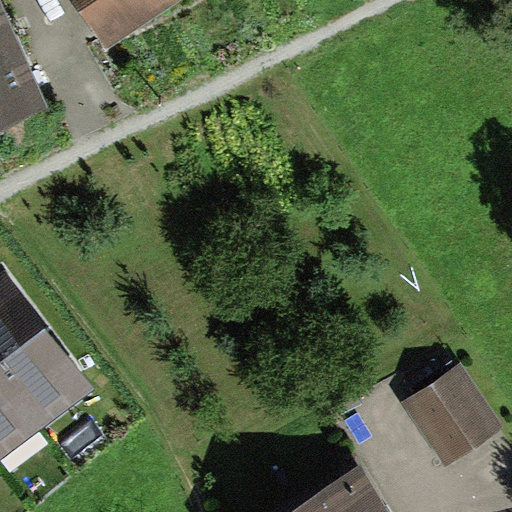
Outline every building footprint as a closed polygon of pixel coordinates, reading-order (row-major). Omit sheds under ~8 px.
[(0,0),(0,124),(46,105),(4,0),(0,0)] [(76,0),(105,44),(176,0),(76,0)] [(0,460),(96,388),(0,264),(0,460)] [(465,363),(406,402),(448,466),(506,427),(465,363)] [(395,511),(363,459),(276,511),(395,511)]
